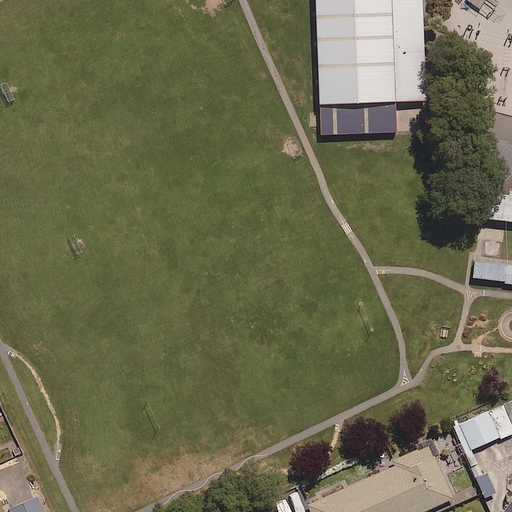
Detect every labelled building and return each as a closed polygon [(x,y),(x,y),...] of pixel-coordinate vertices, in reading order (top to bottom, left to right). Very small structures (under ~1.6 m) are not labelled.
[(316,0),(321,134),(397,131),(396,103),(427,101),(423,0),(316,0)] [(511,190),(488,188),(484,218),(511,221),(511,190)] [(511,228),(505,228),(503,242),(485,239),(483,256),(501,258),(501,260),(511,261),(511,228)] [(505,284),(507,266),(475,262),(473,280),(505,284)] [(511,434),(511,426),(503,406),(461,424),(472,451),(511,434)] [(429,444),(392,460),(395,466),(307,505),(310,511),(426,511),(454,500),(429,444)] [(42,511),(36,499),(9,511),(42,511)] [(511,511),(511,499),(503,511),(511,511)]
